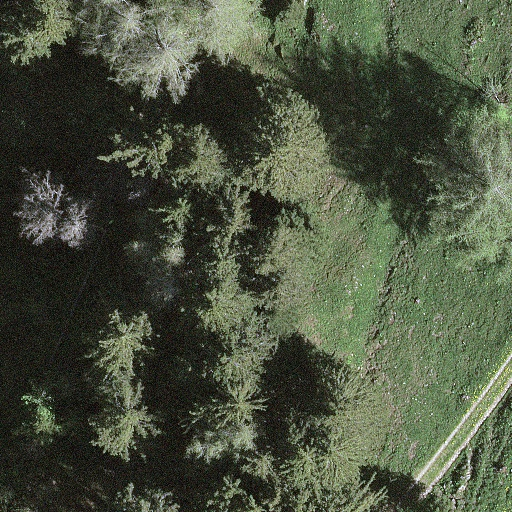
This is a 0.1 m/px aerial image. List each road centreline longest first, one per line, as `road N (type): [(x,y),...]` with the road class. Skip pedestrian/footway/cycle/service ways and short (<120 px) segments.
road 1 (track): [(368,0),(390,192),(353,338),(337,511)]
road 2 (track): [(0,434),(52,341),(192,0)]
road 3 (track): [(404,511),(511,383)]
